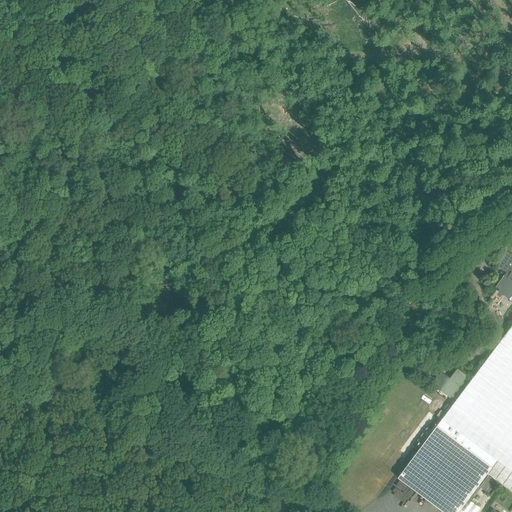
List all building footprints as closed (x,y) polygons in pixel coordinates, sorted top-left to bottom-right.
[(491,197),(485,181),(465,188),(471,204),(491,197)] [(510,301),(511,298),(511,256),(508,253),(497,268),(509,277),(498,292),(510,301)] [(490,356),(437,427),(493,468),(488,474),(499,482),(511,492),(511,327),(505,337),(490,356)] [(432,385),(454,398),(468,375),(458,368),(452,378),(441,371),(432,385)] [(440,411),(436,416),(441,419),(445,414),(440,411)] [(437,427),(399,478),(443,511),(459,511),(479,487),(488,474),(493,468),(437,427)] [(488,476),(480,487),(486,492),(494,480),(488,476)] [(469,500),(461,511),(476,511),(480,508),(469,500)]
